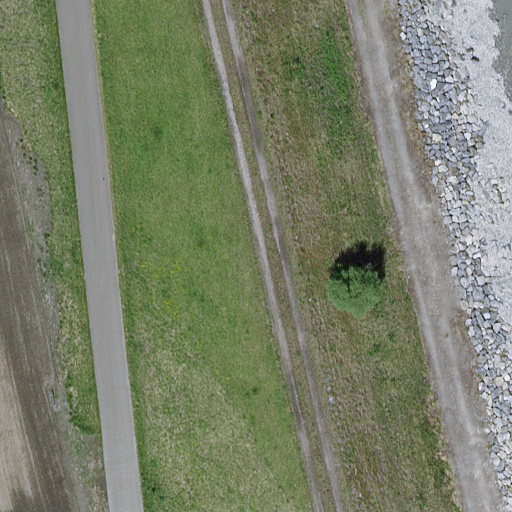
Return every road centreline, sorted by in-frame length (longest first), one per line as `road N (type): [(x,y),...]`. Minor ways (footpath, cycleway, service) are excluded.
road 1 (track): [(214,0),(334,511)]
road 2 (track): [(363,0),(478,511)]
road 3 (track): [(125,511),(71,0)]
